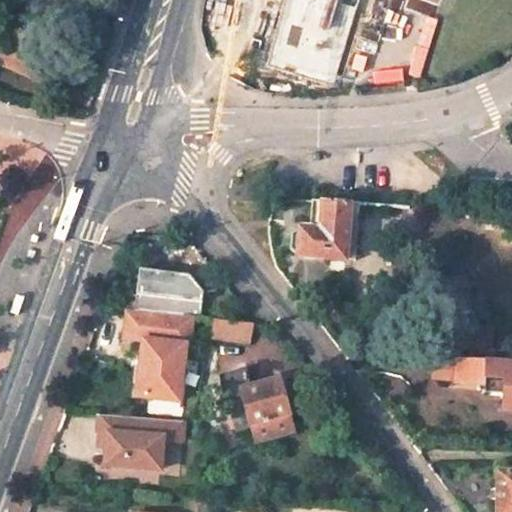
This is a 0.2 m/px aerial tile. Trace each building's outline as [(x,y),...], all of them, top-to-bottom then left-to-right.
[(320,233),(300,231),(299,234),(291,235),(290,252),(297,256),(297,260),(345,263),(350,205),(323,203),(320,233)] [(192,314),(199,315),(202,290),(136,282),(133,307),(192,314)] [(192,314),(133,307),(126,306),(123,334),(142,336),(135,393),(179,398),(185,341),(189,342),(192,314)] [(213,317),(211,334),(210,337),(249,341),(252,322),(213,317)] [(455,385),(484,387),(484,393),(503,394),(502,413),(511,413),(511,363),(456,361),(456,363),(455,382),(455,385)] [(455,382),(456,363),(433,362),(432,381),(455,382)] [(291,430),(286,413),(277,387),(273,389),(269,379),(245,388),(239,372),(216,380),(226,410),(231,409),(238,429),(249,426),(255,442),(291,430)] [(238,429),(231,409),(226,410),(217,415),(229,450),(255,442),(249,426),(238,429)] [(183,440),(184,420),(100,413),(98,430),(108,431),(107,445),(105,463),(160,468),(162,439),(183,440)] [(108,431),(98,430),(97,444),(107,445),(108,431)] [(511,511),(511,473),(495,473),(495,476),(478,481),(475,473),(442,485),(449,494),(459,506),(495,496),(494,505),(498,505),(497,511),(511,511)]
